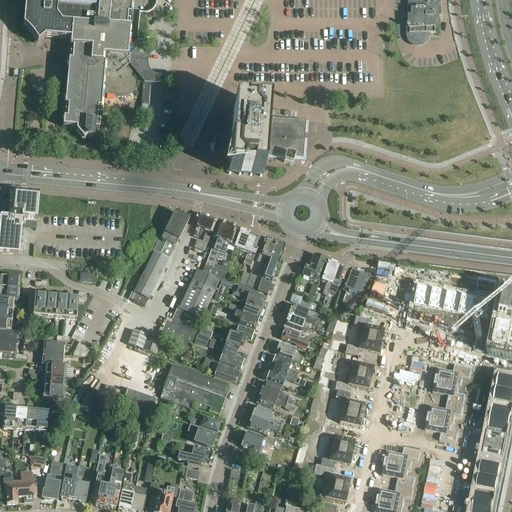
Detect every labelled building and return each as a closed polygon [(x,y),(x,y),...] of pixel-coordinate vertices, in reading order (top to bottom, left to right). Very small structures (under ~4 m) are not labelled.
[(128,47),(131,0),(25,0),(22,29),(25,31),(27,32),(29,35),(31,37),(32,39),(34,41),(36,43),(37,46),(44,40),(70,43),(68,62),(62,129),(76,130),(76,133),(83,142),(86,139),(95,140),(96,133),(94,133),(94,132),(99,132),(102,96),(127,98),(135,92),(136,84),(131,78),(132,74),(128,69),(124,69),(118,62),(123,58),(124,47),(128,47)] [(405,0),(408,0),(408,12),(406,12),(407,17),(408,17),(409,28),(408,28),(407,28),(407,29),(408,30),(410,30),(410,37),(410,39),(411,41),(412,43),(414,44),(416,45),(417,45),(419,45),(420,45),(423,44),(425,42),(426,41),(426,39),(427,38),(427,35),(435,35),(435,29),(438,29),(438,20),(439,20),(439,16),(438,16),(438,9),(439,9),(438,0),(405,0)] [(118,62),(124,69),(127,66),(142,84),(157,85),(165,86),(165,77),(160,78),(158,78),(155,78),(152,77),(148,73),(145,68),(145,63),(147,58),(149,55),(152,54),(150,52),(147,53),(143,52),(141,50),(140,47),(140,44),(134,44),(133,51),(128,56),(127,55),(128,47),(124,47),(123,58),(118,62)] [(148,106),(141,105),(140,116),(133,115),(132,121),(147,122),(148,106)] [(232,117),(220,116),(219,138),(230,139),(230,141),(227,175),(262,178),(264,157),(285,158),(283,164),(288,165),(292,166),(294,159),(302,159),(305,122),(281,121),(267,120),(268,110),(233,108),(232,117)] [(115,157),(127,158),(131,119),(119,118),(115,157)] [(3,219),(0,218),(0,255),(18,257),(21,221),(36,223),(38,196),(16,193),(12,196),(9,196),(9,203),(4,202),(3,219)] [(153,252),(169,260),(175,248),(189,221),(175,214),(161,241),(166,244),(164,247),(157,243),(153,252)] [(194,237),(199,238),(201,231),(212,235),(216,222),(198,216),(194,224),(198,225),(196,229),(194,237)] [(216,260),(229,227),(219,223),(213,240),(217,241),(213,252),(211,251),(205,268),(212,271),(216,260)] [(229,227),(218,255),(224,257),(226,251),(232,253),(233,251),(234,248),(233,247),(239,230),(229,227)] [(255,250),(259,240),(248,236),(246,233),(243,232),(240,233),(234,248),(233,251),(247,255),(243,265),(250,268),(256,251),(255,250)] [(209,240),(210,237),(205,235),(204,238),(202,243),(208,245),(209,240)] [(265,259),(269,261),(270,261),(277,244),(265,240),(257,264),(263,266),(265,259)] [(270,261),(269,261),(257,292),(267,296),(276,271),(277,271),(284,250),(285,250),(283,247),(277,244),(270,261)] [(134,294),(130,301),(144,309),(148,301),(168,262),(153,255),(134,294)] [(309,282),(312,283),(315,284),(315,282),(319,284),(326,262),(313,258),(309,269),(305,268),(302,277),(310,280),(309,282)] [(328,295),(338,267),(328,263),(321,283),(326,285),(322,296),(328,298),(328,295)] [(339,267),(338,267),(328,295),(335,297),(338,288),(339,289),(342,282),(343,282),(348,270),(339,267)] [(220,284),(224,275),(212,271),(205,268),(202,276),(219,284),(220,284)] [(342,304),(347,306),(359,274),(350,271),(342,292),(346,294),(342,304)] [(159,337),(188,351),(202,323),(201,322),(214,294),(219,284),(196,273),(187,293),(185,291),(180,301),(183,302),(178,311),(187,316),(181,330),(166,323),(159,337)] [(239,286),(246,288),(250,276),(243,274),(239,286)] [(359,274),(347,306),(348,306),(346,311),(352,313),(357,298),(361,299),(369,278),(359,274)] [(80,283),(93,285),(94,277),(81,275),(80,283)] [(246,288),(252,290),(256,278),(250,276),(246,288)] [(0,278),(0,289),(19,291),(20,280),(0,278)] [(309,295),(314,297),(317,288),(312,286),(309,295)] [(236,294),(248,298),(246,304),(262,311),(266,300),(258,297),(258,295),(238,288),(236,294)] [(418,288),(411,322),(486,337),(496,339),(493,354),(511,357),(511,298),(504,297),(500,320),(490,318),(493,303),(418,288)] [(0,289),(0,300),(14,302),(18,302),(19,291),(0,289)] [(32,319),(54,321),(56,300),(52,299),(47,299),(35,298),(34,298),(34,302),(33,309),(32,316),(32,319)] [(0,311),(13,312),(14,302),(0,300),(0,311)] [(56,300),(54,321),(76,323),(77,305),(77,302),(74,301),(69,301),(56,300)] [(309,311),(311,305),(301,302),(299,307),(309,311)] [(235,314),(258,322),(262,311),(246,305),(244,311),(230,306),(228,311),(235,314)] [(212,307),(209,315),(214,317),(218,309),(212,307)] [(315,321),(316,316),(308,313),(291,307),(287,318),(315,328),(314,331),(316,332),(317,330),(319,323),(315,321)] [(319,315),(331,319),(333,313),(321,309),(319,315)] [(0,311),(0,322),(12,323),(13,312),(0,311)] [(342,323),(345,315),(334,311),(333,313),(331,319),(330,319),(342,323)] [(258,322),(235,314),(233,318),(240,321),(238,327),(254,333),(258,322)] [(315,328),(287,318),(284,328),(300,334),(302,329),(315,334),(316,332),(314,331),(315,328)] [(355,319),(353,327),(358,328),(355,339),(381,344),(384,333),(367,329),(368,322),(355,319)] [(0,332),(11,334),(12,323),(0,322),(0,332)] [(332,335),(334,329),(328,326),(326,333),(332,335)] [(227,341),(225,346),(238,351),(241,344),(244,345),(245,342),(251,344),(254,335),(235,328),(233,335),(227,333),(225,340),(227,341)] [(198,337),(210,341),(212,335),(201,330),(198,337)] [(295,347),(295,349),(305,353),(310,340),(284,331),(284,332),(282,332),(281,335),(282,337),(280,341),(295,347)] [(0,332),(0,343),(18,345),(19,335),(19,334),(17,334),(11,334),(0,332)] [(127,346),(142,352),(147,338),(133,332),(127,346)] [(346,348),(345,356),(358,359),(359,352),(378,356),(381,344),(355,339),(358,340),(355,350),(346,348)] [(143,352),(155,356),(159,344),(147,340),(143,352)] [(210,341),(208,349),(215,352),(222,354),(219,364),(241,371),(244,363),(238,360),(239,358),(236,356),(238,351),(225,346),(218,344),(214,343),(210,341)] [(0,360),(20,362),(21,357),(17,356),(18,345),(0,343),(0,360)] [(43,345),(42,356),(63,358),(64,347),(43,345)] [(72,359),(78,359),(84,348),(78,345),(73,355),(72,359)] [(277,351),(277,353),(279,353),(277,357),(300,366),(302,360),(294,356),(296,351),(280,345),(279,346),(277,347),(277,346),(276,350),(277,351)] [(84,348),(78,359),(86,360),(90,351),(84,348)] [(41,367),(45,367),(62,369),(62,368),(63,358),(42,356),(41,367)] [(345,356),(343,363),(344,363),(348,364),(345,375),(345,376),(371,381),(373,370),(356,366),(358,359),(345,356)] [(272,360),(271,363),(272,365),(272,367),(273,367),(272,371),(296,380),(298,375),(288,371),(291,364),(275,358),(274,360),(272,360)] [(214,377),(236,385),(240,374),(205,362),(203,368),(216,372),(214,377)] [(315,364),(313,370),(319,372),(321,366),(315,364)] [(45,367),(44,378),(65,379),(66,369),(62,368),(62,369),(45,367)] [(436,379),(435,383),(461,388),(462,380),(469,382),(472,371),(455,367),(453,375),(437,371),(436,379)] [(194,408),(219,417),(229,389),(171,369),(160,400),(192,412),(194,408)] [(296,380),(272,371),(270,375),(269,374),(269,376),(266,376),(265,380),(267,381),(266,383),(282,389),(285,381),(294,385),(296,380)] [(338,375),(334,393),(336,393),(349,396),(351,389),(368,393),(370,382),(371,382),(371,381),(345,376),(338,375)] [(44,378),(43,388),(64,390),(65,379),(44,378)] [(511,382),(499,379),(496,392),(511,395),(511,382)] [(434,388),(433,395),(448,398),(447,405),(463,408),(465,398),(457,396),(459,388),(461,389),(461,388),(435,383),(434,388)] [(264,384),(260,395),(294,407),(295,403),(288,401),(288,400),(278,396),(280,390),(264,384)] [(64,390),(43,388),(42,399),(52,400),(52,410),(65,411),(67,406),(58,405),(59,401),(63,401),(64,390)] [(511,395),(496,392),(494,404),(511,407),(511,395)] [(88,414),(93,395),(85,393),(80,412),(88,414)] [(121,410),(149,420),(155,403),(127,393),(121,410)] [(336,393),(335,401),(339,402),(337,413),(362,419),(365,407),(348,403),(349,396),(336,393)] [(294,407),(260,395),(256,405),(273,412),(275,406),(285,409),(284,410),(287,413),(291,414),(293,414),(295,409),(294,408),(294,407)] [(511,407),(494,404),(490,419),(510,423),(511,414),(511,412),(511,408),(511,407)] [(428,416),(427,421),(453,426),(455,418),(461,419),(463,408),(447,405),(446,412),(430,409),(428,416)] [(255,408),(251,420),(282,431),(282,429),(280,428),(281,425),(269,420),(271,414),(255,408)] [(2,431),(13,432),(15,411),(0,409),(0,425),(3,426),(2,431)] [(13,432),(24,433),(26,412),(15,411),(13,432)] [(37,413),(35,434),(52,435),(54,417),(52,417),(52,411),(48,411),(48,414),(37,413)] [(24,433),(35,434),(37,413),(26,412),(24,433)] [(107,423),(119,425),(121,415),(109,413),(107,423)] [(329,424),(328,431),(341,434),(342,427),(360,431),(362,419),(337,413),(337,414),(341,415),(339,426),(329,424)] [(67,427),(73,428),(76,416),(71,415),(67,427)] [(132,428),(134,419),(125,417),(123,426),(132,428)] [(192,421),(190,427),(216,436),(221,424),(205,418),(202,425),(192,421)] [(490,419),(488,431),(508,435),(510,423),(490,419)] [(282,431),(251,420),(247,430),(263,437),(266,430),(278,435),(279,432),(281,433),(282,431)] [(427,425),(425,433),(441,436),(439,443),(455,446),(458,435),(450,434),(451,426),(453,426),(427,421),(426,425),(427,425)] [(199,430),(190,427),(188,434),(196,437),(194,444),(211,450),(212,448),(213,448),(214,445),(213,444),(215,438),(198,432),(199,430)] [(328,431),(326,438),(329,439),(326,450),(352,456),(355,444),(339,441),(341,434),(328,431)] [(488,431),(485,446),(505,450),(507,440),(505,439),(506,435),(508,436),(508,435),(488,431)] [(245,434),(240,448),(250,452),(249,455),(259,459),(258,461),(265,464),(267,459),(261,456),(264,445),(273,448),(275,443),(266,439),(265,441),(245,434)] [(171,438),(161,436),(160,443),(170,445),(171,438)] [(485,446),(482,459),(502,463),(505,450),(485,446)] [(187,468),(199,471),(200,467),(208,469),(209,463),(210,463),(211,455),(193,451),(188,450),(186,458),(179,456),(177,463),(187,465),(187,468)] [(321,461),(319,468),(332,471),(334,464),(349,468),(352,456),(326,450),(324,462),(321,461)] [(385,461),(384,466),(410,471),(412,463),(418,464),(420,453),(404,450),(402,457),(387,454),(385,461)] [(90,464),(95,465),(98,453),(92,452),(90,464)] [(15,454),(0,453),(0,461),(15,461),(15,454)] [(163,464),(165,457),(158,456),(157,463),(163,464)] [(104,509),(109,486),(102,484),(104,473),(103,473),(106,459),(99,457),(95,476),(97,478),(91,503),(95,504),(94,507),(104,509)] [(42,470),(42,471),(43,471),(45,461),(30,458),(30,468),(42,470)] [(144,483),(150,484),(154,466),(148,465),(144,483)] [(481,465),(479,478),(498,482),(501,469),(481,465)] [(383,470),(382,478),(398,481),(396,488),(413,491),(413,490),(415,480),(407,479),(408,471),(410,472),(410,471),(384,466),(383,470)] [(66,501),(72,502),(79,469),(66,467),(59,500),(61,500),(60,501),(61,503),(65,503),(66,502),(66,501)] [(315,467),(313,477),(324,480),(322,489),(347,494),(348,494),(347,494),(350,483),(331,478),(332,471),(319,468),(315,467)] [(79,469),(72,502),(78,503),(79,505),(82,505),(84,504),(85,505),(88,487),(81,485),(82,478),(83,479),(84,471),(79,469)] [(200,474),(187,471),(185,480),(198,483),(200,474)] [(104,509),(115,511),(121,483),(120,483),(122,474),(112,472),(109,486),(104,509)] [(282,483),(289,485),(292,475),(284,473),(282,483)] [(21,485),(16,485),(17,500),(23,500),(24,505),(33,505),(33,500),(33,499),(36,499),(35,487),(34,487),(34,480),(31,480),(31,474),(20,475),(21,485)] [(17,500),(16,485),(12,485),(11,475),(3,475),(3,488),(5,488),(6,507),(17,506),(17,500)] [(43,493),(42,500),(44,501),(44,502),(49,503),(49,501),(56,503),(60,484),(61,478),(55,477),(55,478),(49,477),(47,476),(44,493),(43,493)] [(479,478),(476,490),(496,494),(498,482),(479,478)] [(130,511),(135,489),(123,486),(121,494),(117,511),(130,511)] [(170,490),(166,489),(165,496),(158,494),(153,511),(169,511),(172,497),(176,498),(179,488),(170,486),(170,490)] [(377,499),(377,503),(402,509),(404,501),(411,502),(413,491),(396,488),(395,495),(379,492),(378,499),(377,499)] [(135,489),(130,511),(142,511),(145,499),(147,491),(135,489)] [(322,489),(319,500),(345,506),(347,494),(322,489)] [(476,490),(473,505),(493,509),(495,499),(494,498),(494,494),(496,494),(476,490)] [(186,493),(179,492),(175,510),(179,511),(178,511),(193,511),(194,509),(190,508),(192,501),(192,500),(193,495),(186,493)] [(262,511),(264,507),(263,507),(264,501),(257,499),(256,505),(255,505),(253,511),(262,511)] [(376,508),(375,511),(401,511),(402,509),(377,503),(376,508)]
